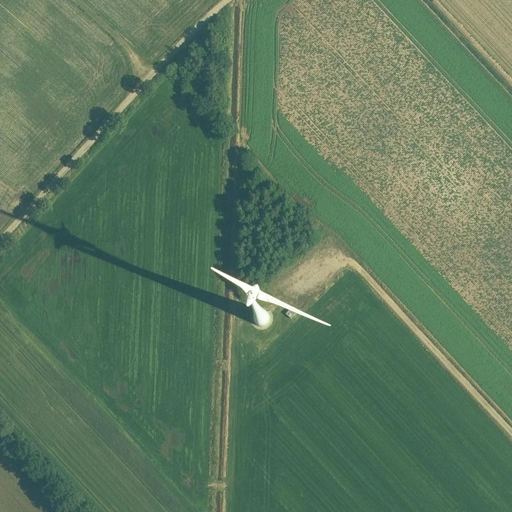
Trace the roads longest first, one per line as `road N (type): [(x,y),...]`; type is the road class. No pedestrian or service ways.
road 1 (track): [(0,241),(231,0)]
road 2 (track): [(511,429),(346,257),(298,296)]
